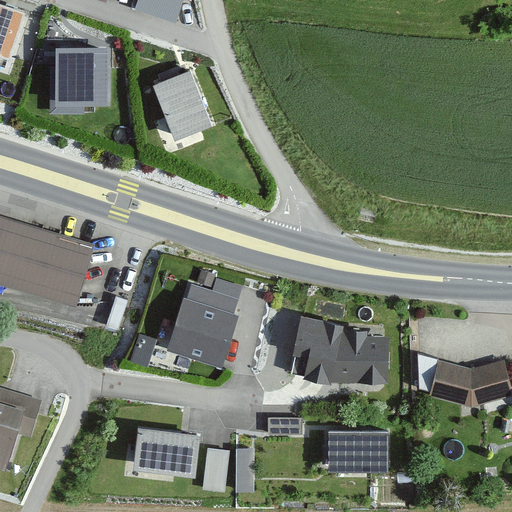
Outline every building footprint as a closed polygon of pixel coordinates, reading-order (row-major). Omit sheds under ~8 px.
[(183,0),(134,0),(132,10),(175,23),(183,0)] [(22,13),(0,5),(0,51),(9,55),(22,13)] [(105,50),(56,52),(55,106),(106,106),(105,50)] [(208,127),(191,74),(149,88),(166,141),(208,127)] [(0,286),(78,309),(92,245),(0,215),(0,286)] [(237,298),(185,283),(169,350),(223,366),(237,298)] [(341,328),(302,319),(291,371),(332,381),(386,380),(388,337),(339,336),(341,328)] [(139,355),(151,357),(156,333),(144,330),(139,355)] [(473,370),(437,360),(431,399),(471,409),(511,397),(511,389),(505,364),(473,370)] [(40,405),(0,392),(0,468),(8,472),(13,436),(32,437),(40,405)] [(131,467),(194,478),(200,434),(137,428),(131,467)] [(387,433),(325,434),(325,470),(388,469),(387,433)] [(240,443),(238,487),(253,488),(255,444),(240,443)] [(228,488),(230,445),(209,444),(206,487),(228,488)]
